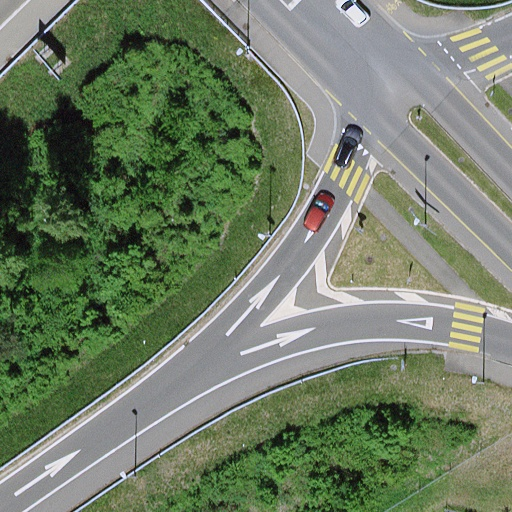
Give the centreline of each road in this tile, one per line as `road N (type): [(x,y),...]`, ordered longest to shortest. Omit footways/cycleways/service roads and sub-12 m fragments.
road 1 (motorway): [(201,368),(288,266),(339,187),(362,127),(362,56)]
road 2 (motorway): [(201,368),(292,337),(377,322),(418,322),(511,343)]
road 3 (motorway): [(1,511),(201,368)]
road 4 (secondary): [(511,212),(362,56)]
road 5 (motorway): [(362,56),(454,63),(511,38)]
